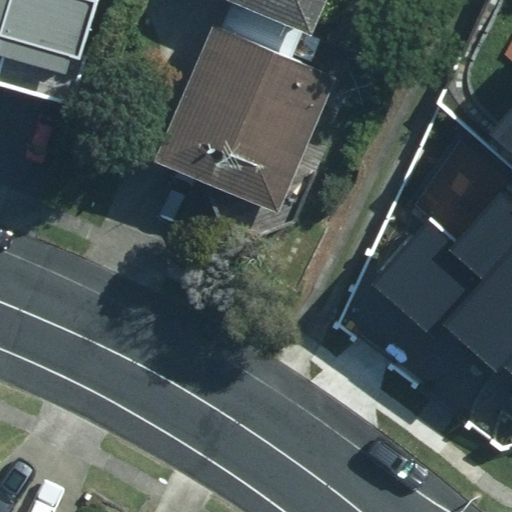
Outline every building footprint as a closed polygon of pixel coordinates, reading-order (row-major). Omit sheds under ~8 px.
[(107,0),(0,0),(0,60),(83,84),(107,0)] [(325,0),(225,0),(309,37),(325,0)] [(269,220),(327,77),(204,26),(146,170),(269,220)] [(511,109),(498,126),(511,138),(511,109)] [(434,215),(380,276),(440,329),(451,315),(504,361),(507,358),(511,362),(511,176),(510,174),(457,234),(434,215)]
